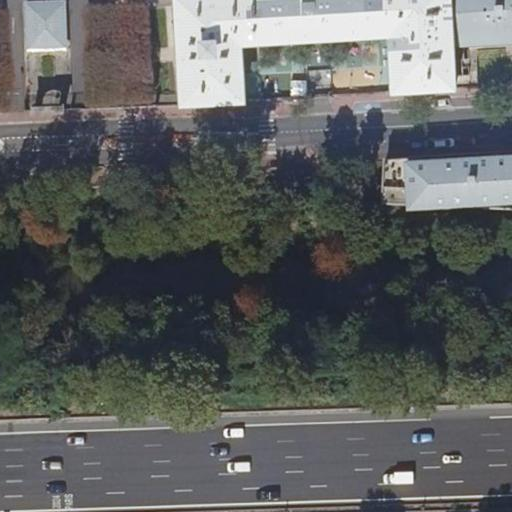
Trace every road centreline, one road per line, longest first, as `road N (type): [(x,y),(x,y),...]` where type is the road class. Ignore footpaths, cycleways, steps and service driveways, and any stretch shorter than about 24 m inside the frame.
road 1 (tertiary): [(0,142),(511,122)]
road 2 (motorway): [(511,456),(0,473)]
